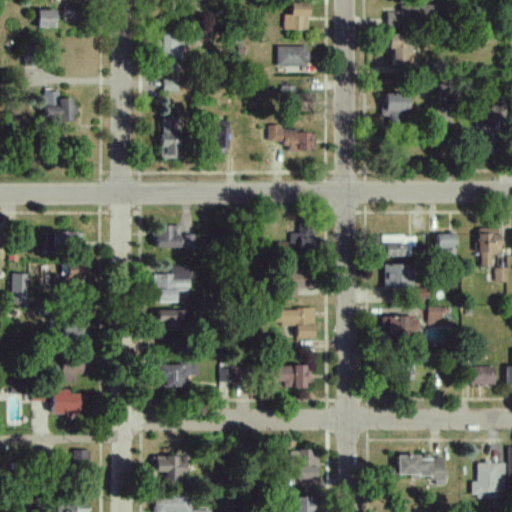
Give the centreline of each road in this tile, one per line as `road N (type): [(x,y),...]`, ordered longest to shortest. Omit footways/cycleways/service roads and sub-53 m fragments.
road 1 (residential): [(511,192),(0,196)]
road 2 (residential): [(124,511),(122,0)]
road 3 (residential): [(347,511),(345,0)]
road 4 (residential): [(511,420),(125,420)]
road 5 (residential): [(125,438),(0,440)]
